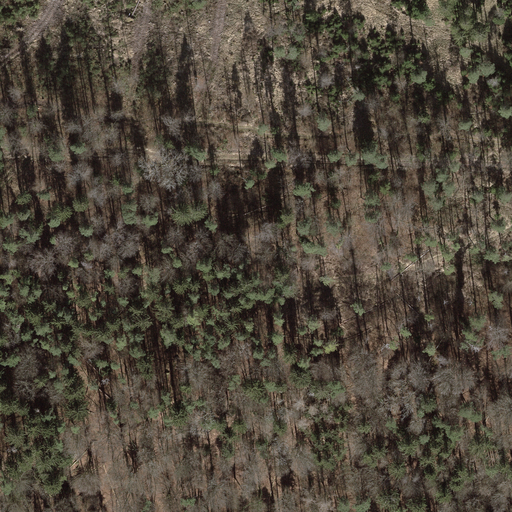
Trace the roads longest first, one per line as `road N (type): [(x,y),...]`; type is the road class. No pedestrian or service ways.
road 1 (track): [(0,149),(511,165)]
road 2 (track): [(449,493),(423,481),(316,466),(235,470),(202,493)]
